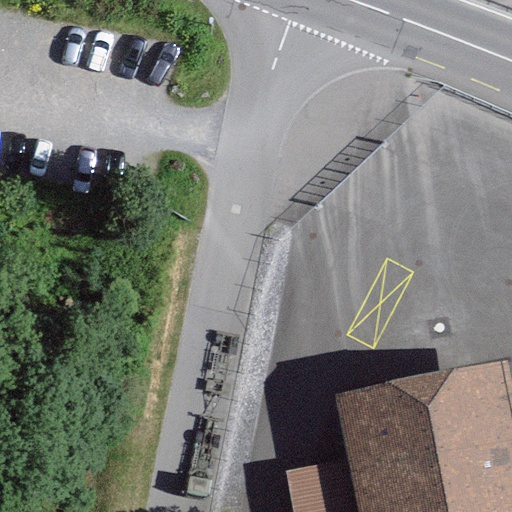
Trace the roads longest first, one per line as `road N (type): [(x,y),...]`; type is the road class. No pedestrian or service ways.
road 1 (unclassified): [(297,0),(250,141),(175,511)]
road 2 (tertiary): [(511,60),(351,0)]
